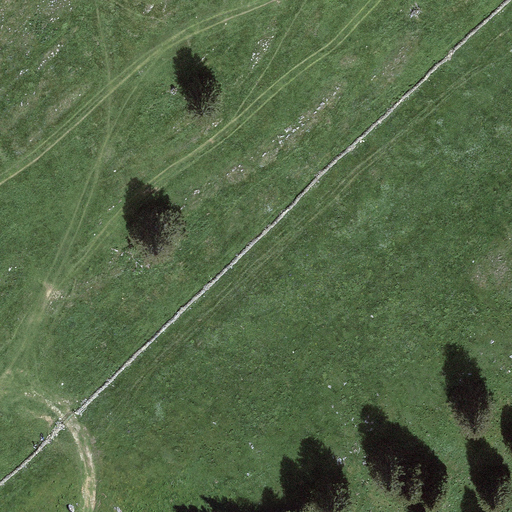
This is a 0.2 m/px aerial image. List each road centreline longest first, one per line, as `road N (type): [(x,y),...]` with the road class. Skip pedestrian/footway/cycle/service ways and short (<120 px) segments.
road 1 (track): [(0,172),(156,46),(264,0)]
road 2 (track): [(91,511),(91,458),(70,416),(44,401),(4,397)]
